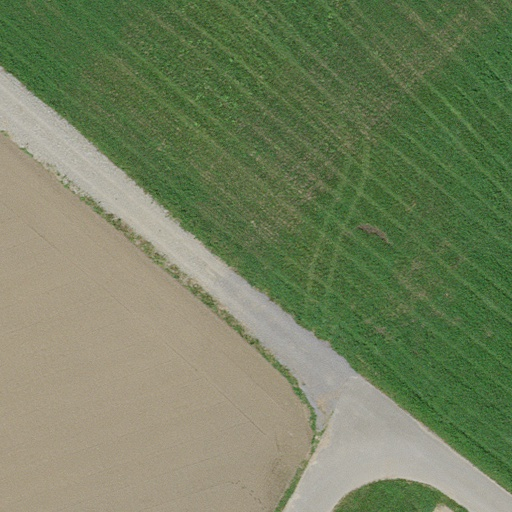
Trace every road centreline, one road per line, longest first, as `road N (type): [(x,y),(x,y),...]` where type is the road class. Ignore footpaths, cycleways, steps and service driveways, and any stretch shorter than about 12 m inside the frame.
road 1 (track): [(366,412),(0,79)]
road 2 (unclassified): [(500,511),(366,412)]
